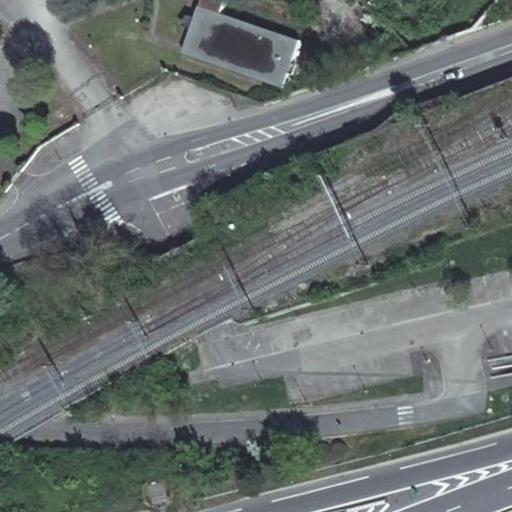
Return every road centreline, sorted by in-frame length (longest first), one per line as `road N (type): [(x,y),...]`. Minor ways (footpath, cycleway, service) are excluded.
road 1 (secondary): [(511,47),(113,182),(0,238)]
road 2 (trunk): [(511,447),(256,511)]
